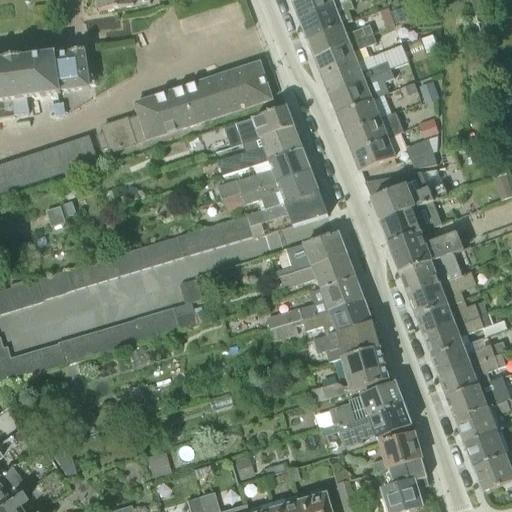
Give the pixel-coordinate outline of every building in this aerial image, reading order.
[(98,0),(101,13),(136,8),(134,0),(98,0)] [(303,0),(293,4),(301,23),(352,2),(350,0),(303,0)] [(308,42),(344,27),(354,24),(349,13),(355,11),(352,2),(301,23),(308,42)] [(396,28),(395,25),(391,14),(389,10),(380,14),(387,32),(396,28)] [(315,60),(374,37),(374,36),(371,28),(348,37),(344,27),(308,42),(315,60)] [(323,79),(370,60),(367,50),(377,46),(374,37),(315,60),(323,79)] [(63,94),(91,90),(85,52),(58,57),(58,56),(0,63),(0,119),(30,116),(28,101),(63,96),(63,94)] [(330,97),(382,78),(392,73),(388,64),(378,68),(374,58),(370,60),(323,79),(330,97)] [(181,141),(179,133),(273,102),(261,65),(135,106),(138,117),(130,120),(130,119),(101,129),(104,135),(97,138),(102,153),(109,151),(111,156),(139,147),(138,146),(157,140),(160,148),(181,141)] [(338,116),(374,102),(370,92),(383,87),(382,78),(330,97),(338,116)] [(409,98),(419,95),(415,86),(406,89),(409,98)] [(346,136),(391,117),(383,97),(374,102),(338,116),(346,136)] [(51,120),(66,118),(64,105),(49,107),(51,120)] [(243,147),(295,129),(288,110),(226,131),(232,151),(243,147)] [(353,154),(400,135),(404,134),(396,115),(391,117),(346,136),(353,154)] [(224,179),(255,169),(304,152),(295,129),(243,147),(245,155),(219,164),(224,179)] [(361,174),(397,160),(406,150),(400,135),(353,154),(361,174)] [(0,187),(101,164),(94,136),(0,158),(0,187)] [(411,161),(434,156),(429,141),(407,150),(411,161)] [(218,189),(222,201),(312,172),(304,152),(255,169),(258,177),(238,184),(238,182),(218,189)] [(415,172),(438,167),(434,156),(411,161),(415,172)] [(312,172),(222,201),(226,216),(250,208),(250,207),(259,204),(262,213),(320,196),(312,172)] [(382,224),(419,210),(435,204),(435,203),(448,198),(444,187),(430,192),(422,175),(367,184),(382,224)] [(299,228),(329,219),(328,218),(329,218),(320,196),(262,213),(248,218),(252,229),(290,218),(294,229),(299,228)] [(390,247),(423,235),(434,230),(430,217),(427,218),(426,216),(421,218),(419,210),(382,224),(390,247)] [(243,242),(255,239),(252,229),(248,218),(237,222),(243,242)] [(238,244),(240,243),(241,243),(242,243),(243,242),(237,222),(225,225),(231,246),(238,244)] [(220,249),(231,246),(225,225),(214,229),(220,249)] [(208,253),(220,249),(214,229),(202,232),(208,253)] [(402,277),(455,256),(465,253),(462,245),(472,241),(468,231),(458,235),(427,246),(423,235),(390,247),(402,277)] [(197,256),(208,253),(202,232),(190,236),(197,256)] [(280,280),(349,258),(341,236),(340,236),(340,235),(305,246),(288,251),(292,264),(293,269),(272,275),(274,282),(280,280)] [(185,260),(197,256),(190,236),(179,239),(185,260)] [(173,263),(185,260),(179,239),(167,243),(173,263)] [(162,267),(173,263),(167,243),(156,246),(162,267)] [(150,270),(162,267),(156,246),(144,250),(150,270)] [(139,274),(150,270),(144,250),(132,253),(139,274)] [(127,277),(139,274),(132,253),(121,257),(127,277)] [(410,299),(463,278),(455,256),(402,277),(410,299)] [(114,259),(109,260),(115,281),(127,277),(121,257),(114,259)] [(349,258),(280,280),(285,293),(317,282),(321,292),(358,280),(349,258)] [(104,284),(115,281),(109,260),(98,264),(104,284)] [(92,288),(104,284),(98,264),(86,267),(92,288)] [(81,291),(92,288),(86,267),(75,271),(81,291)] [(69,295),(81,291),(75,271),(63,274),(69,295)] [(57,298),(69,295),(63,274),(51,278),(57,298)] [(260,286),(274,282),(272,275),(262,278),(260,286)] [(418,321),(450,308),(466,302),(462,293),(477,288),(473,275),(463,278),(410,299),(418,321)] [(46,302),(57,298),(51,278),(40,281),(46,302)] [(268,321),(271,330),(366,303),(358,280),(321,292),(310,295),(315,307),(268,321)] [(44,302),(46,302),(40,281),(28,285),(35,306),(44,304),(44,302)] [(180,287),(186,306),(192,305),(203,302),(198,282),(180,287)] [(23,310),(35,306),(28,285),(17,288),(23,310)] [(12,314),(23,310),(17,288),(5,292),(12,314)] [(0,317),(12,314),(5,292),(0,293),(0,317)] [(324,329),(327,339),(375,325),(366,303),(271,330),(275,344),(300,336),(298,329),(305,327),(307,335),(324,329)] [(418,321),(426,340),(488,316),(483,304),(453,316),(450,308),(418,321)] [(186,306),(175,310),(182,333),(208,326),(203,309),(194,311),(192,305),(186,306)] [(175,310),(163,313),(170,337),(182,333),(175,310)] [(163,313),(151,317),(158,340),(170,337),(163,313)] [(433,359),(465,348),(462,340),(485,331),(488,339),(497,336),(490,315),(488,316),(426,340),(433,359)] [(151,317),(140,320),(147,344),(158,340),(151,317)] [(140,320),(128,324),(135,347),(147,344),(140,320)] [(128,324),(116,328),(123,351),(135,347),(128,324)] [(342,362),(381,350),(375,325),(327,339),(314,342),(314,343),(318,356),(319,357),(327,355),(330,365),(342,362)] [(116,328),(104,331),(111,354),(123,351),(116,328)] [(104,331),(93,335),(99,358),(111,354),(104,331)] [(82,338),(81,338),(81,340),(88,361),(99,358),(93,335),(82,338)] [(79,339),(69,342),(76,364),(88,361),(81,340),(81,338),(79,339)] [(57,345),(58,346),(64,368),(76,364),(69,342),(57,345)] [(433,359),(441,380),(503,358),(502,357),(507,355),(504,345),(492,349),(491,347),(468,356),(465,348),(433,359)] [(58,346),(46,350),(52,372),(64,368),(58,346)] [(0,385),(1,387),(16,382),(10,360),(6,349),(2,350),(0,350),(0,385)] [(46,350),(34,353),(40,375),(52,372),(46,350)] [(316,404),(390,383),(381,350),(342,362),(349,387),(345,388),(339,385),(313,393),(316,404)] [(34,353),(22,357),(28,379),(40,375),(34,353)] [(22,357),(10,360),(16,382),(28,379),(22,357)] [(448,401),(481,388),(491,384),(488,376),(507,369),(503,358),(441,380),(448,401)] [(397,385),(361,398),(365,410),(353,414),(351,407),(330,413),(329,410),(314,414),(320,434),(335,429),(340,428),(341,430),(405,407),(397,385)] [(497,408),(508,404),(507,403),(511,401),(511,388),(485,399),(481,388),(448,401),(457,422),(490,410),(497,408)] [(500,417),(511,412),(508,404),(497,408),(500,417)] [(377,442),(413,428),(405,407),(341,430),(348,451),(363,446),(362,443),(376,439),(377,442)] [(499,433),(495,424),(490,410),(457,422),(466,446),(499,433)] [(474,469),(507,458),(508,458),(499,433),(466,446),(474,469)] [(392,471),(423,461),(416,435),(379,445),(384,463),(373,466),(376,476),(392,471)] [(67,478),(76,475),(66,444),(48,450),(67,478)] [(474,469),(484,495),(511,484),(511,472),(507,458),(474,469)] [(396,487),(382,491),(388,511),(412,511),(423,509),(417,484),(429,481),(423,461),(392,471),(396,487)] [(0,509),(19,496),(27,491),(11,469),(3,474),(0,476),(0,509)] [(343,511),(356,511),(357,511),(348,482),(336,486),(343,511)] [(295,497),(297,503),(299,511),(328,511),(323,495),(310,499),(309,493),(295,497)] [(203,511),(218,511),(213,495),(200,499),(203,511)] [(0,511),(21,511),(20,510),(27,505),(19,496),(0,509),(0,511)] [(189,511),(203,511),(200,499),(187,503),(189,511)] [(273,511),(299,511),(297,503),(285,506),(284,500),(271,504),(273,511)]
